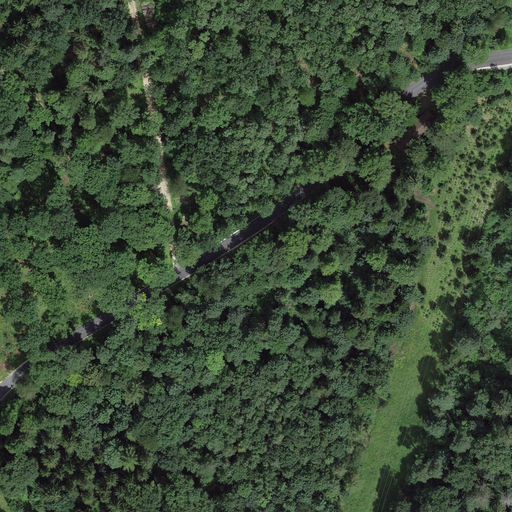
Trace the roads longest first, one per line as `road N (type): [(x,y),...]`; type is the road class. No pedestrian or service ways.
road 1 (unclassified): [(0,390),(20,368),(282,204),(404,96),(457,69),(511,57)]
road 2 (track): [(181,272),(130,0)]
